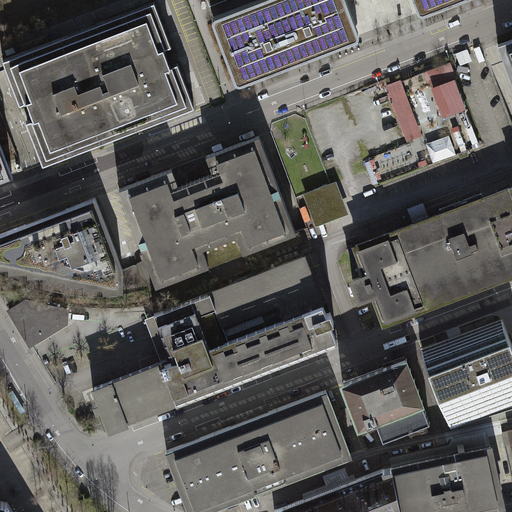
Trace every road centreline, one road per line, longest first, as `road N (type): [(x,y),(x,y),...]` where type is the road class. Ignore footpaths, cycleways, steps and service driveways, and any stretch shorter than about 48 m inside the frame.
road 1 (unclassified): [(511,13),(0,209)]
road 2 (unclassified): [(511,297),(88,462)]
road 3 (unclassified): [(0,332),(60,434),(88,462)]
